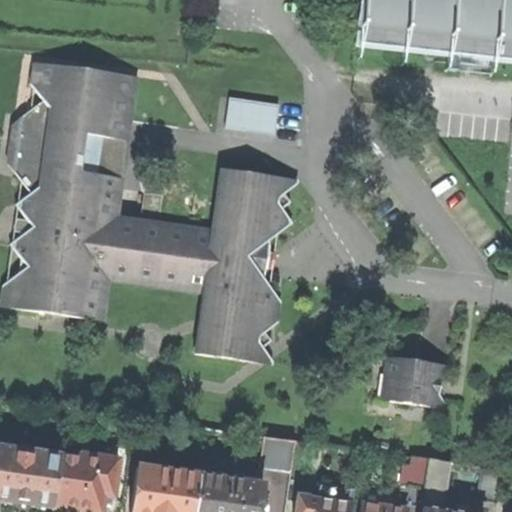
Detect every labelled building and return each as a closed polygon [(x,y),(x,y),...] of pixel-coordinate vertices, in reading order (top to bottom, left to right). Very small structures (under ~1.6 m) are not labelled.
[(511,0),(362,0),(358,46),(511,62),(511,0)] [(4,284),(2,306),(54,313),(60,263),(218,285),(212,333),(198,331),(194,355),(247,362),(272,342),(254,320),(256,300),(271,289),(264,280),(266,269),(273,270),(275,253),(268,253),(269,242),(279,235),(268,221),(291,204),(274,178),(220,171),(217,194),(230,196),(225,234),(117,219),(136,81),(35,66),(32,88),(46,90),(40,127),(15,124),(9,165),(34,169),(18,285),(4,284)] [(274,133),(279,105),(229,97),(224,125),(274,133)] [(388,358),(382,401),(444,409),(445,401),(440,396),(442,380),(449,374),(450,367),(419,362),(388,358)] [(49,428),(64,430),(66,411),(52,409),(49,428)] [(258,468),(290,473),(295,442),(263,438),(258,468)] [(0,448),(0,502),(32,507),(53,510),(60,457),(0,448)] [(78,459),(60,457),(53,510),(67,511),(101,511),(102,508),(110,509),(118,462),(79,456),(78,459)] [(408,489),(423,491),(428,461),(413,459),(408,489)] [(450,464),(428,461),(423,491),(421,509),(443,511),(450,464)] [(193,511),(199,477),(137,468),(130,511),(193,511)] [(498,504),(503,471),(483,468),(477,501),(498,504)] [(199,477),(193,511),(260,511),(264,487),(199,477)] [(350,511),(352,504),(346,503),(347,496),(323,492),(322,500),(297,497),(294,511),(350,511)]
